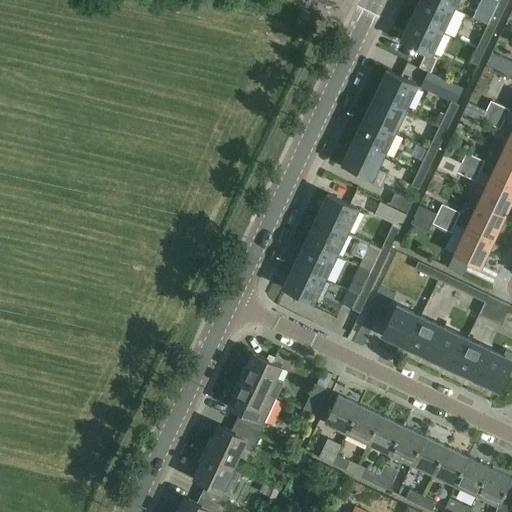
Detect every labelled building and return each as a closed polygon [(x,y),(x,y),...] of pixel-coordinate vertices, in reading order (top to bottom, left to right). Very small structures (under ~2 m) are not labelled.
[(453,7),(438,0),(419,0),(412,16),(442,30),(453,7)] [(498,1),(492,15),(499,19),(506,5),(498,1)] [(442,30),(412,16),(401,39),(416,46),(431,54),(442,30)] [(487,24),(481,39),(488,42),(495,28),(487,24)] [(416,46),(409,61),(431,72),(438,57),(431,54),(416,46)] [(484,51),(476,47),(470,62),(477,65),(484,51)] [(494,67),(499,55),(491,51),(486,63),(494,67)] [(386,70),(375,93),(405,108),(416,84),(386,70)] [(462,88),(442,79),(436,92),(455,102),(462,88)] [(405,108),(375,93),(364,117),(394,131),(405,108)] [(509,108),(490,99),(486,109),(504,118),(508,109),(509,108)] [(451,101),(444,115),(452,119),(458,105),(451,101)] [(504,118),(486,109),(481,119),(499,128),(504,118)] [(394,131),(364,117),(353,140),(383,154),(394,131)] [(439,125),(433,139),(440,143),(447,128),(439,125)] [(511,129),(503,149),(511,153),(511,129)] [(383,154),(353,140),(342,163),(371,177),(369,182),(380,187),(387,173),(376,168),(383,154)] [(428,148),(422,162),(430,166),(436,152),(428,148)] [(511,153),(503,149),(490,175),(511,184),(511,153)] [(461,161),(480,169),(484,160),(466,152),(461,161)] [(480,169),(461,161),(457,171),(475,180),(480,169)] [(425,175),(418,171),(411,185),(419,189),(425,175)] [(511,184),(490,175),(478,200),(504,213),(511,197),(511,184)] [(413,200),(394,192),(389,203),(408,212),(413,200)] [(316,218),(346,232),(357,208),(327,194),(316,218)] [(478,200),(466,226),(492,239),(504,213),(478,200)] [(437,213),(455,221),(459,212),(441,203),(437,213)] [(417,205),(411,217),(426,225),(432,213),(417,205)] [(455,221),(437,213),(432,223),(450,231),(455,221)] [(346,232),(316,218),(305,241),(335,255),(346,232)] [(401,227),(392,223),(385,239),(393,243),(401,227)] [(492,239),(466,226),(453,253),(480,265),(492,239)] [(335,255),(305,241),(294,264),(324,278),(335,255)] [(380,248),(373,262),(382,266),(389,252),(380,248)] [(419,261),(415,269),(438,280),(442,272),(419,261)] [(324,278),(294,264),(283,288),(312,302),(324,278)] [(378,275),(369,271),(363,286),(371,289),(378,275)] [(442,272),(438,280),(452,287),(456,279),(442,272)] [(465,283),(461,291),(475,298),(479,290),(465,283)] [(348,290),(342,304),(360,313),(367,298),(348,290)] [(511,305),(488,294),(479,314),(501,325),(507,313),(511,315),(511,305)] [(406,346),(420,316),(396,304),(382,334),(406,346)] [(443,327),(420,316),(406,346),(429,357),(443,327)] [(466,338),(443,327),(429,357),(452,368),(466,338)] [(490,349),(466,338),(452,368),(475,379),(490,349)] [(490,349),(475,379),(499,390),(507,374),(511,376),(511,352),(506,349),(503,355),(490,349)] [(252,353),(239,379),(277,397),(284,382),(276,378),(281,367),(252,353)] [(277,397),(239,379),(227,404),(237,409),(232,420),(260,432),(277,397)] [(314,415),(327,388),(316,383),(303,410),(314,415)] [(347,431),(359,405),(337,394),(324,421),(347,431)] [(359,405),(347,431),(368,441),(381,415),(359,405)] [(403,425),(381,415),(368,441),(390,452),(403,425)] [(217,425),(205,451),(234,465),(243,447),(251,451),(260,432),(232,420),(228,430),(217,425)] [(403,425),(390,452),(411,462),(424,436),(403,425)] [(337,451),(340,439),(327,435),(323,447),(337,451)] [(424,436),(411,462),(433,472),(446,446),(424,436)] [(446,446),(433,472),(455,483),(467,456),(446,446)] [(331,463),(336,454),(323,448),(319,457),(331,463)] [(225,505),(242,469),(234,465),(205,451),(192,477),(202,482),(198,492),(225,505)] [(350,460),(336,454),(331,463),(346,470),(350,460)] [(467,456),(455,483),(476,493),(489,467),(467,456)] [(511,477),(489,467),(476,493),(498,504),(494,511),(507,511),(511,503),(511,482),(509,481),(511,477)] [(376,484),(380,475),(367,468),(362,477),(376,484)] [(319,493),(332,500),(342,480),(329,473),(319,493)] [(393,481),(380,475),(376,484),(389,490),(393,481)] [(271,484),(266,494),(275,498),(280,488),(271,484)] [(418,504),(422,495),(410,489),(405,498),(418,504)] [(183,498),(176,511),(221,511),(225,505),(198,492),(192,503),(183,498)] [(437,502),(422,495),(418,504),(432,511),(437,502)]
